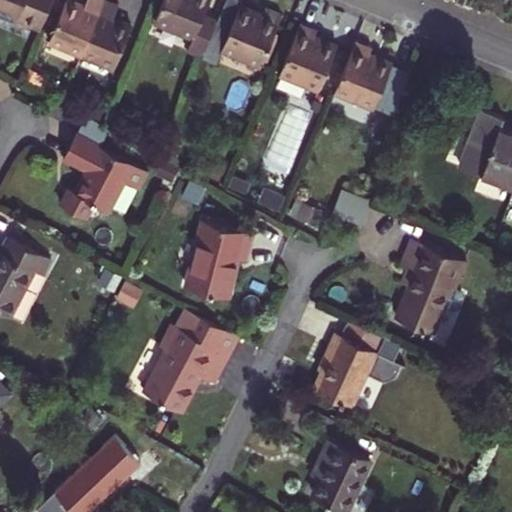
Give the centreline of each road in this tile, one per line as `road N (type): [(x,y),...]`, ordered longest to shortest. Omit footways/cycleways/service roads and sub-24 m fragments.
road 1 (residential): [(190,511),(307,274)]
road 2 (residential): [(511,55),(375,0)]
